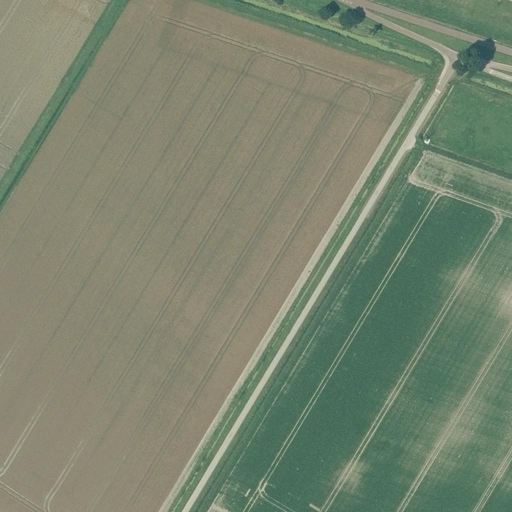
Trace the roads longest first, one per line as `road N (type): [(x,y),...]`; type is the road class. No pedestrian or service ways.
road 1 (unclassified): [(185,511),(456,59)]
road 2 (unclassified): [(511,53),(356,0)]
road 3 (unclassified): [(456,59),(346,0)]
